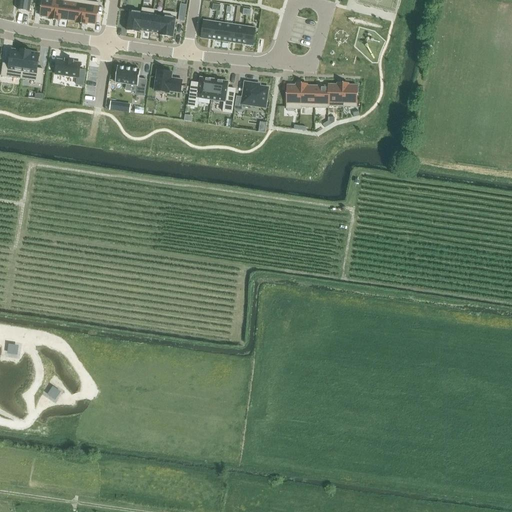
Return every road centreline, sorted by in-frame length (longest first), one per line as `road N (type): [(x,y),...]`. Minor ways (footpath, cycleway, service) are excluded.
road 1 (residential): [(107,45),(274,64)]
road 2 (residential): [(274,64),(309,68),(326,8),(296,0)]
